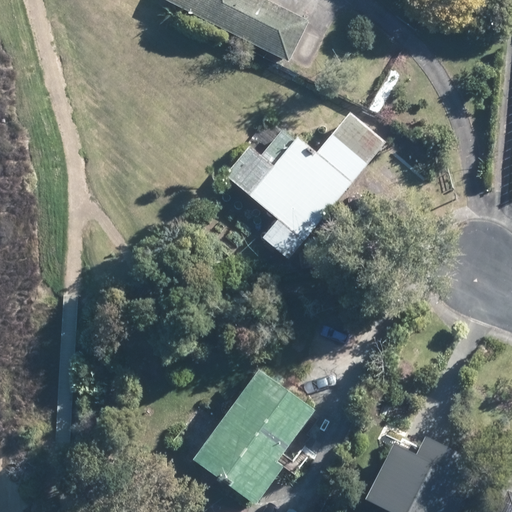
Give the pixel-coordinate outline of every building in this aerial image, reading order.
[(165,0),(164,3),(288,64),(295,52),(308,25),(270,6),(264,3),(258,0),(165,0)] [(457,53),(431,26),(419,38),(445,65),(457,53)] [(366,168),(385,146),(350,118),(313,161),(296,147),(298,144),(284,133),(261,161),(250,152),(226,180),(278,223),(263,240),(289,262),(351,186),(366,168)] [(314,409),(310,407),(259,368),(222,419),(193,457),(254,503),(282,465),(286,468),(292,472),(297,464),(292,460),(282,452),(314,409)] [(366,498),(393,511),(454,511),(479,461),(424,434),(419,446),(411,442),(407,449),(393,443),(391,446),(366,498)] [(511,511),(511,491),(506,489),(494,511),(511,511)]
